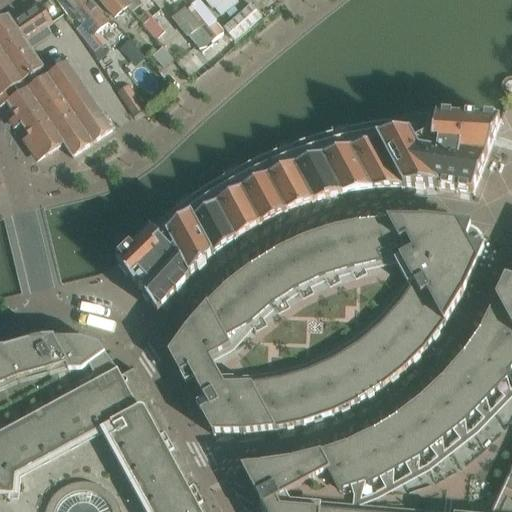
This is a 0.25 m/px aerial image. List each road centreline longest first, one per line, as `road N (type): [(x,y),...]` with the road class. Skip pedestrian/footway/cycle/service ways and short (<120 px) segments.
road 1 (residential): [(16,188),(82,178),(152,139),(315,0)]
road 2 (residential): [(233,511),(149,363)]
road 3 (residential): [(45,313),(16,188)]
road 4 (residential): [(45,313),(101,317),(149,363)]
